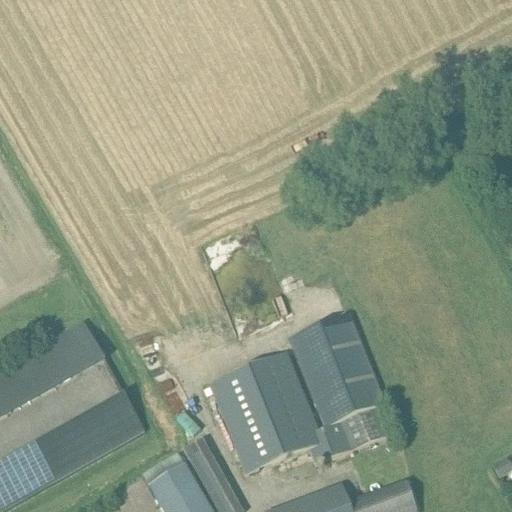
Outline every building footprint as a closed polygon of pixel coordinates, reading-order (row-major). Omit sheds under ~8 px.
[(464,172),(472,187),(485,181),(477,165),(464,172)] [(245,480),(309,454),(314,468),(351,454),(388,439),(377,412),(385,409),(349,319),(287,342),(322,431),(317,433),(287,357),(208,389),(245,480)] [(91,325),(49,345),(57,361),(0,387),(0,405),(6,403),(12,416),(112,369),(91,325)] [(135,404),(0,465),(0,509),(1,511),(153,442),(135,404)] [(241,511),(203,443),(185,454),(216,511),(241,511)] [(511,471),(506,461),(491,469),(498,482),(511,473),(511,471)] [(208,511),(183,470),(148,491),(159,511),(208,511)] [(276,511),(413,511),(404,485),(358,502),(348,506),(340,486),(312,496),(313,499),(276,511)]
